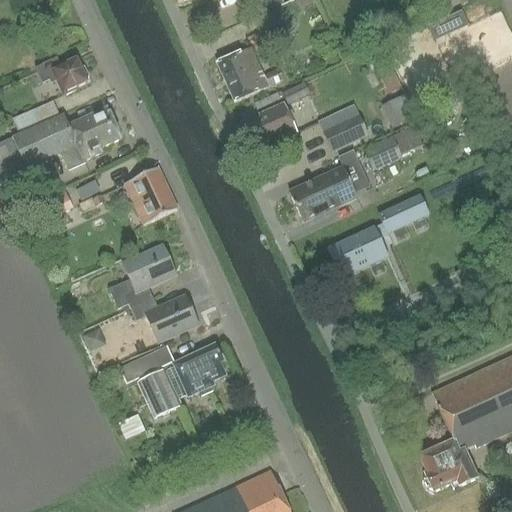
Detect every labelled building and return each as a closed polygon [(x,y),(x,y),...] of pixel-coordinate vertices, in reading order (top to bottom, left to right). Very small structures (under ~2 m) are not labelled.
[(321,0),(302,0),(305,9),(322,4),(321,0)] [(280,9),(255,22),(262,34),(286,23),(280,9)] [(469,28),(462,13),(429,28),(436,42),(469,28)] [(264,78),(252,50),(217,66),(235,105),(285,82),(280,71),(264,78)] [(44,88),(53,83),(56,84),(61,95),(63,94),(66,100),(69,98),(69,97),(92,85),(80,60),(66,67),(63,68),(61,69),(58,61),(36,72),(44,88)] [(283,96),(289,108),(311,98),(306,86),(283,96)] [(403,100),(388,108),(399,129),(414,122),(403,100)] [(19,134),(59,116),(54,103),(13,121),(19,134)] [(260,118),(261,122),(246,129),(255,149),(276,140),(278,145),(298,135),(285,106),(260,118)] [(64,119),(0,148),(0,169),(5,180),(27,170),(28,172),(62,156),(69,173),(86,165),(85,163),(103,155),(100,151),(121,141),(108,112),(69,129),(64,119)] [(359,118),(323,135),(334,160),(371,143),(359,118)] [(393,140),(364,153),(372,171),(401,158),(401,157),(393,140)] [(158,171),(124,187),(144,228),(178,212),(158,171)] [(344,171),(328,178),(290,196),(303,225),(357,200),(344,171)] [(373,230),(328,251),(343,282),(388,261),(379,241),(429,218),(420,198),(379,217),(383,227),(374,231),(373,230)] [(67,199),(31,216),(37,228),(71,211),(73,211),(67,199)] [(96,200),(79,208),(82,215),(100,207),(96,200)] [(64,217),(56,220),(59,227),(67,223),(64,217)] [(124,314),(153,302),(148,290),(176,278),(163,249),(123,267),(130,282),(109,291),(118,312),(123,310),(124,314)] [(467,271),(456,276),(465,295),(476,290),(467,271)] [(157,311),(153,302),(124,314),(126,317),(133,314),(137,324),(147,320),(158,346),(199,328),(186,299),(157,311)] [(212,384),(215,383),(226,378),(220,365),(224,363),(216,348),(175,368),(168,351),(131,367),(157,422),(179,412),(176,404),(187,399),(188,401),(199,395),(201,400),(214,393),(212,389),(214,388),(212,384)] [(511,358),(432,396),(454,444),(420,459),(427,476),(425,477),(425,483),(424,483),(428,492),(429,492),(433,493),(434,495),(456,485),(460,492),(478,483),(467,455),(476,451),(478,453),(511,437),(511,358)] [(132,440),(154,432),(147,415),(126,423),(132,440)] [(288,511),(271,474),(189,511),(288,511)]
